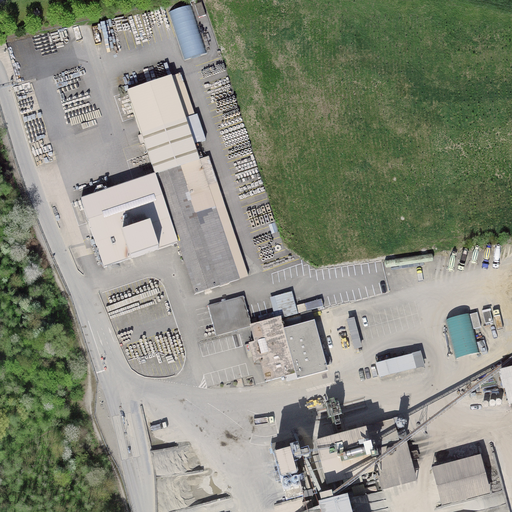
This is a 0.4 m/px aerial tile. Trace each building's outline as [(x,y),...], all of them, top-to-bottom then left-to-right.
[(127,92),(154,175),(198,161),(170,78),(127,92)] [(194,295),(238,280),(198,161),(154,175),(154,176),(80,200),(103,268),(177,244),(194,295)] [(316,286),(274,297),(280,319),(323,307),(321,300),(320,300),(316,286)] [(250,327),(256,351),(265,382),(300,373),(302,379),(326,372),(325,366),(322,355),(321,355),(321,353),(321,352),(318,341),(317,339),(318,339),(315,327),(314,327),(313,323),(283,330),(280,319),(250,327)] [(332,325),(331,319),(320,323),(321,328),(332,325)] [(410,355),(376,364),(380,379),(414,370),(414,369),(421,367),(417,353),(410,355)] [(511,365),(501,368),(510,402),(511,401),(511,365)] [(370,453),(398,445),(392,420),(364,428),(370,453)] [(301,437),(281,442),(284,453),(273,456),(285,502),(302,497),(297,478),(313,474),(306,451),(305,451),(301,437)] [(327,442),(316,445),(318,452),(334,448),(331,438),(326,439),(327,442)] [(281,442),(270,445),(273,456),(284,453),(281,442)] [(487,490),(479,458),(434,468),(442,500),(487,490)] [(348,511),(345,502),(320,508),(320,511),(348,511)]
